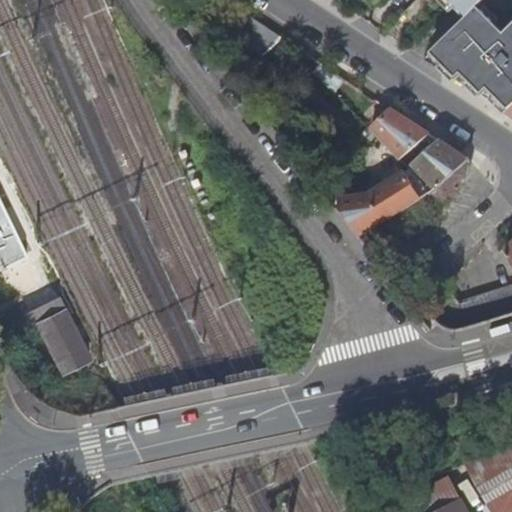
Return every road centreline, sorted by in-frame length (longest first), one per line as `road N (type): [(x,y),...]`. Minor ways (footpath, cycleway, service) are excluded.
road 1 (residential): [(377,389),(337,258),(139,0)]
road 2 (secondary): [(0,470),(377,389)]
road 3 (residential): [(289,0),(458,104),(511,147)]
road 4 (secondary): [(511,340),(377,389)]
road 5 (secondary): [(377,389),(511,371)]
